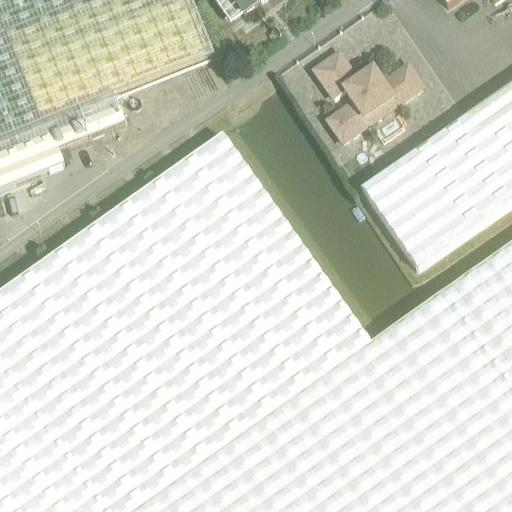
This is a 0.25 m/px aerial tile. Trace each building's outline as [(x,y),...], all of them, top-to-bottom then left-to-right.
[(0,0),(0,163),(121,115),(114,99),(214,60),(190,0),(0,0)] [(229,0),(244,21),(273,0),(229,0)] [(439,0),(447,12),(464,0),(439,0)] [(330,127),(345,148),(424,93),(409,72),(383,89),(374,76),(359,87),(340,60),(316,76),(336,105),(347,97),(355,109),(330,127)] [(418,276),(479,234),(511,211),(511,92),(363,196),(418,276)] [(121,115),(0,163),(0,196),(65,170),(59,156),(126,128),(121,115)] [(225,140),(0,299),(0,511),(511,511),(511,253),(479,276),(397,334),(375,350),(225,140)]
